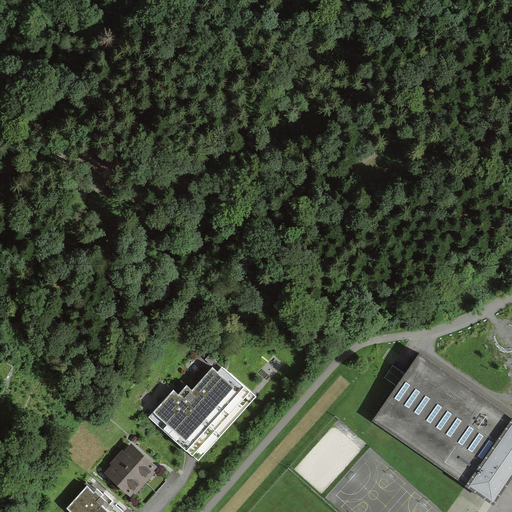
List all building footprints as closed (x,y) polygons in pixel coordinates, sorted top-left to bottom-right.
[(494,503),(511,477),(511,414),(421,350),(373,418),(494,503)] [(13,368),(0,359),(0,376),(6,380),(13,368)] [(197,460),(255,399),(223,368),(217,375),(212,371),(192,392),(186,387),(178,396),(174,392),(149,418),(186,453),(188,451),(197,460)] [(146,480),(158,466),(133,444),(121,457),(146,480)] [(133,494),(146,480),(121,457),(108,471),(133,494)] [(121,511),(89,484),(70,505),(78,511),(121,511)]
